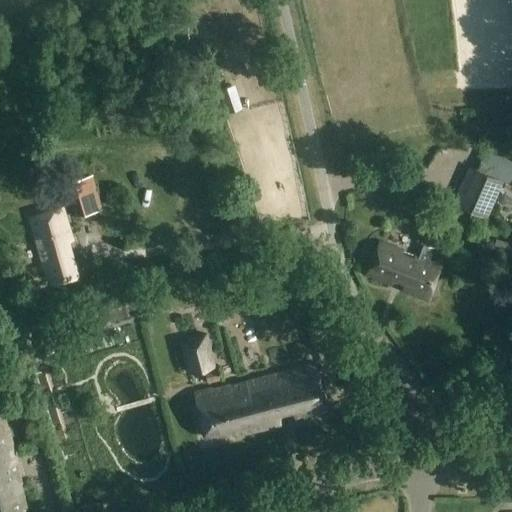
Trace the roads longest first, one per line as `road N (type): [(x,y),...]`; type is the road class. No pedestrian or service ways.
road 1 (unclassified): [(408,397),(333,250),(278,0)]
road 2 (tertiary): [(234,511),(390,473)]
